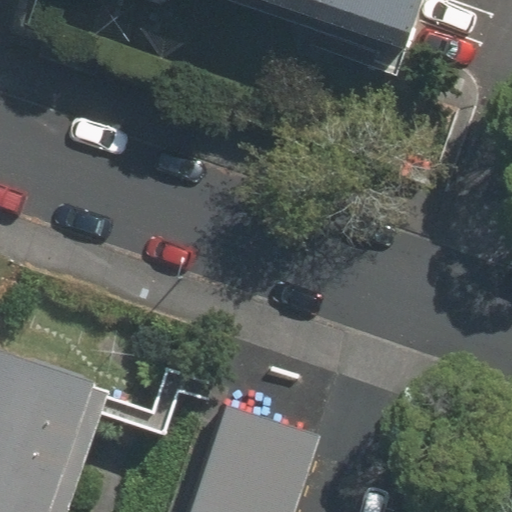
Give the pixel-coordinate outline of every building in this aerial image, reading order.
[(291,0),(319,10),(322,0),(291,0)] [(322,0),(319,10),(399,36),(411,0),(322,0)] [(0,348),(0,415),(83,444),(104,384),(0,348)] [(229,404),(192,509),(201,511),(298,511),(325,438),(229,404)] [(0,415),(0,482),(62,504),(83,444),(0,415)] [(0,482),(0,511),(59,511),(62,504),(0,482)]
